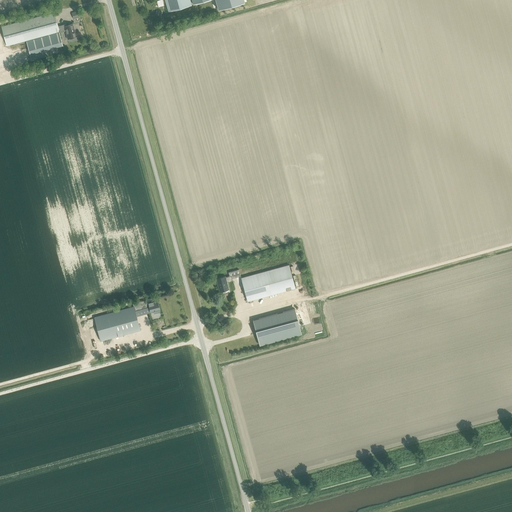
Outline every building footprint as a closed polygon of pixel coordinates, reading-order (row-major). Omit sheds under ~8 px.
[(164,0),(168,11),(191,5),(189,0),(164,0)] [(215,0),(218,8),(244,1),(243,0),(215,0)] [(59,32),(58,26),(54,12),(1,27),(7,46),(26,41),(59,32)] [(64,25),(58,26),(59,32),(59,33),(65,31),(67,39),(69,39),(69,42),(76,40),(73,28),(74,28),(72,22),(68,24),(68,25),(64,26),(64,25)] [(31,40),(26,42),(30,54),(35,53),(40,52),(54,48),(62,45),(59,33),(51,35),(47,36),(40,38),(31,40)] [(247,301),(295,288),(289,265),(241,278),(247,301)] [(231,275),(232,277),(240,275),(238,268),(228,271),(229,275),(231,275)] [(231,275),(229,275),(225,276),(216,279),(219,292),(229,289),(226,281),(232,279),(232,277),(231,275)] [(133,304),(134,306),(135,311),(149,307),(150,312),(153,311),(154,313),(160,312),(156,297),(133,304)] [(134,306),(94,317),(100,341),(140,330),(135,311),(134,306)] [(295,309),(253,321),(259,345),(301,333),(295,309)]
